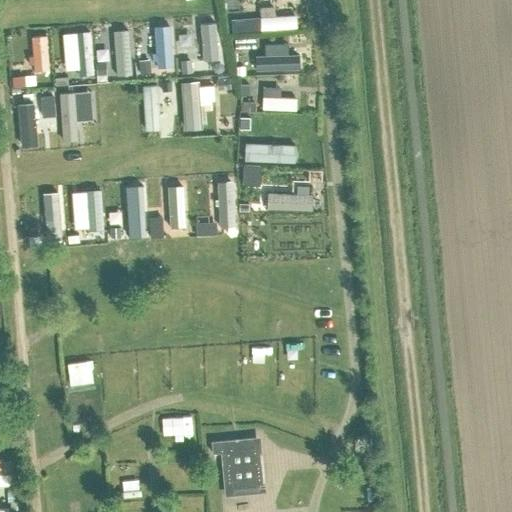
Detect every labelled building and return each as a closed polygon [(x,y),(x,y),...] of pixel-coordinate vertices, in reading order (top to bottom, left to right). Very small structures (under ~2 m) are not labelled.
[(206,0),(187,0),(187,15),(207,15),(206,0)] [(241,19),(241,10),(224,10),(224,36),(262,35),(262,18),(241,19)] [(221,80),(264,77),(262,50),(219,52),(221,80)] [(226,85),(226,99),(245,98),(244,84),(226,85)] [(226,100),(226,115),(262,115),(262,100),(226,100)] [(99,111),(34,138),(40,153),(105,125),(99,111)] [(168,311),(183,312),(184,293),(169,293),(168,311)] [(242,329),(264,330),(265,318),(242,317),(242,329)] [(232,378),(234,366),(213,364),(212,376),(232,378)] [(1,411),(1,419),(9,418),(8,410),(1,411)] [(263,490),(258,435),(210,440),(211,453),(218,452),(222,494),(263,490)]
